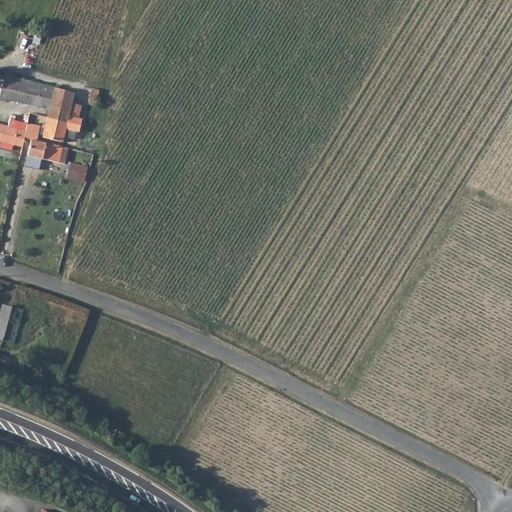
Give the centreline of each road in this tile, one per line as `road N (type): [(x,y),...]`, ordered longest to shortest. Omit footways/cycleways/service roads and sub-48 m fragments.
road 1 (unclassified): [(0,265),(202,342),(506,496)]
road 2 (track): [(62,287),(94,177),(126,0)]
road 3 (secondary): [(0,425),(170,511)]
